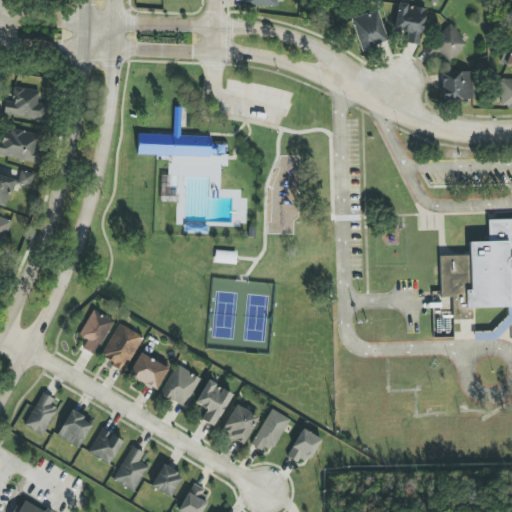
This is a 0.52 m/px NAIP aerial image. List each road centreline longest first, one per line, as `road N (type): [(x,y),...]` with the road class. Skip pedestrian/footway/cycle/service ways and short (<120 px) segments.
road 1 (residential): [(0,37),(255,47),(300,58),(422,119),(454,129),(511,130)]
road 2 (tertiary): [(0,394),(64,289),(110,109),(114,0)]
road 3 (tertiary): [(88,0),(81,110),(64,192),(0,338)]
road 4 (residential): [(3,333),(269,495)]
road 5 (residential): [(215,46),(218,98),(267,113),(267,277)]
